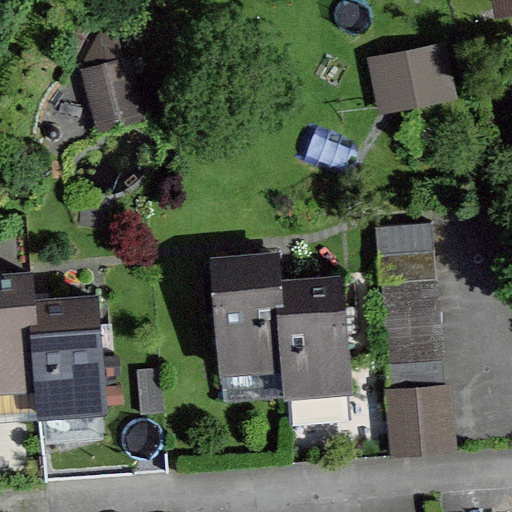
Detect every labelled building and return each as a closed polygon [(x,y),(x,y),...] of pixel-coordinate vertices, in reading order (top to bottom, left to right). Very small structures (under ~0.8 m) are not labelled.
[(511,0),(492,0),(494,10),(511,6),(511,0)] [(455,95),(444,48),(368,65),(380,113),(455,95)] [(89,60),(98,125),(148,118),(139,53),(89,60)] [(377,243),(436,240),(435,212),(376,215),(377,243)] [(436,240),(377,243),(379,271),(438,268),(436,240)] [(272,257),(198,263),(208,376),(281,370),(274,284),(272,257)] [(25,279),(0,281),(0,389),(35,387),(27,303),(25,279)] [(282,399),(343,395),(336,279),(274,284),(281,370),(282,399)] [(39,420),(103,414),(91,297),(27,303),(35,387),(39,420)] [(393,393),(451,389),(450,361),(391,364),(393,393)] [(451,389),(393,393),(394,421),(453,418),(451,389)]
